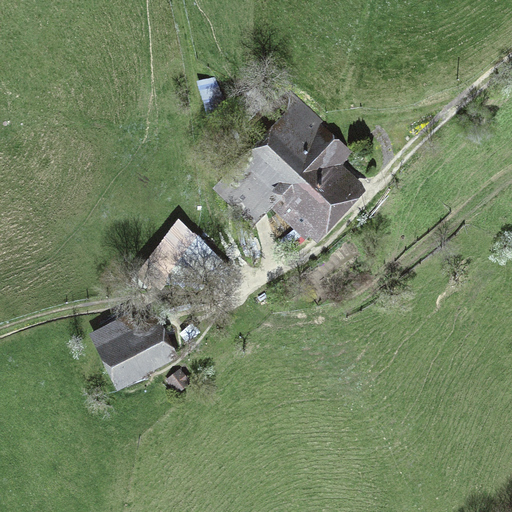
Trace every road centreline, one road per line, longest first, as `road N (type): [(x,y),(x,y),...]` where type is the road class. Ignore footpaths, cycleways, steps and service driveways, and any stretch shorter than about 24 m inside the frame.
road 1 (track): [(0,343),(136,308),(239,305),(310,263),(363,218),(431,138),(511,71)]
road 2 (track): [(511,192),(456,227),(372,305),(278,321),(239,305)]
